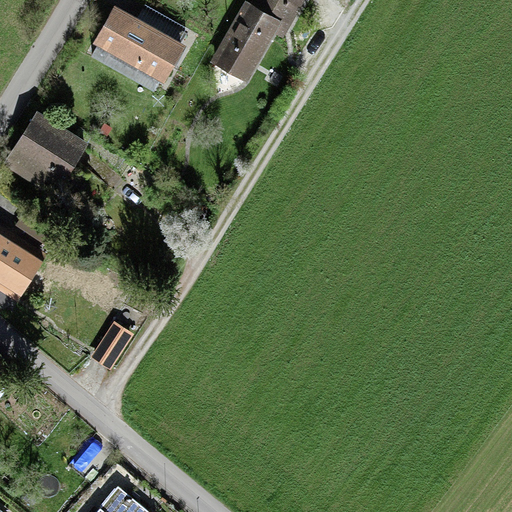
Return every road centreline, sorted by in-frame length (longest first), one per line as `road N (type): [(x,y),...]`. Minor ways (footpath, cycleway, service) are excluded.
road 1 (track): [(94,421),(364,0)]
road 2 (residential): [(0,337),(200,511)]
road 3 (residential): [(0,112),(65,0)]
